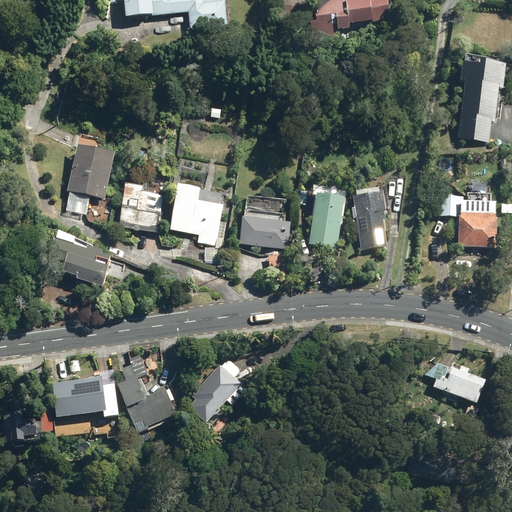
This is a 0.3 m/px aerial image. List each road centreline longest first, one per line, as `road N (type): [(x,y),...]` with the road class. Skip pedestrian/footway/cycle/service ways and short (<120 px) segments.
road 1 (secondary): [(511,335),(427,311),(336,305),(0,348)]
road 2 (unknown): [(281,312),(45,200),(31,162),(35,110),(60,60),(105,8)]
road 3 (unknown): [(382,307),(455,0)]
